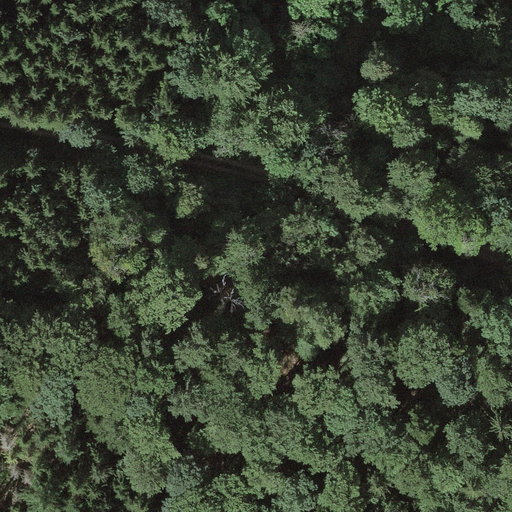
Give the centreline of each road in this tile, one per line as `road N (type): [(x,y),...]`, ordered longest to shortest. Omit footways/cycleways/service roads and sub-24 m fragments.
road 1 (track): [(511,265),(306,186),(0,119)]
road 2 (track): [(476,493),(486,457),(479,405),(466,385),(426,373),(201,511)]
